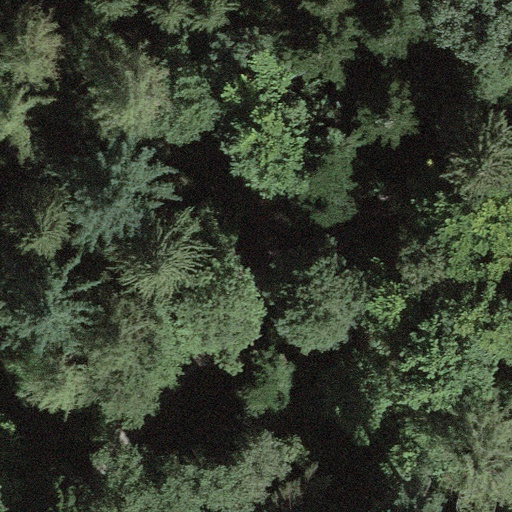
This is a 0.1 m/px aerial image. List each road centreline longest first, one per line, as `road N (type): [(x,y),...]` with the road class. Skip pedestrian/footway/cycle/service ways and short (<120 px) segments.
road 1 (track): [(511,115),(239,297),(77,511)]
road 2 (track): [(304,0),(299,62),(239,297)]
